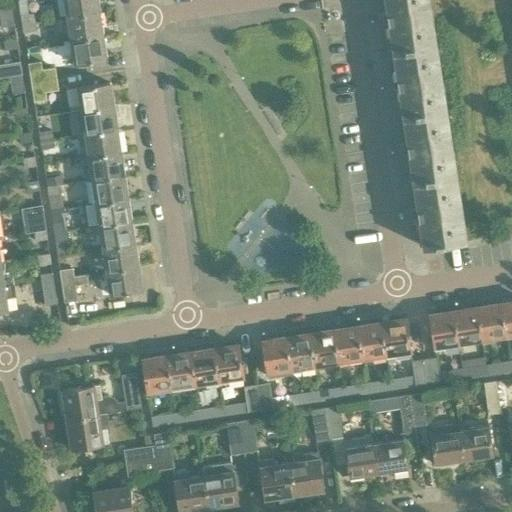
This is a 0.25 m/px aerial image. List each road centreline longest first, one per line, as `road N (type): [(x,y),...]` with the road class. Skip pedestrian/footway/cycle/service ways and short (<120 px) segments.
road 1 (residential): [(141,18),(188,318)]
road 2 (residential): [(397,284),(353,0)]
road 3 (residential): [(188,318),(397,284)]
road 4 (residential): [(4,352),(188,318)]
road 5 (residential): [(4,352),(53,511)]
road 6 (residential): [(264,0),(141,18)]
